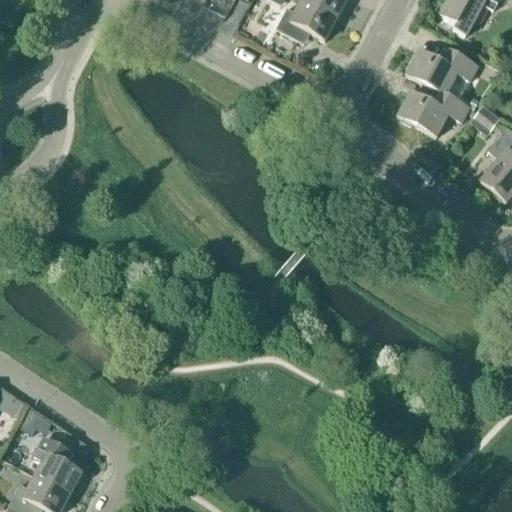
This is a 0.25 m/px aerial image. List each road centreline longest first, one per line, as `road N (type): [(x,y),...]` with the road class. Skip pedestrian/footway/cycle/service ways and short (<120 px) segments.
road 1 (residential): [(114,0),(337,114)]
road 2 (residential): [(337,114),(511,261)]
road 3 (residential): [(0,379),(121,455),(94,511)]
road 4 (residential): [(0,198),(23,187),(52,152),(65,57)]
road 5 (residential): [(337,114),(400,0)]
